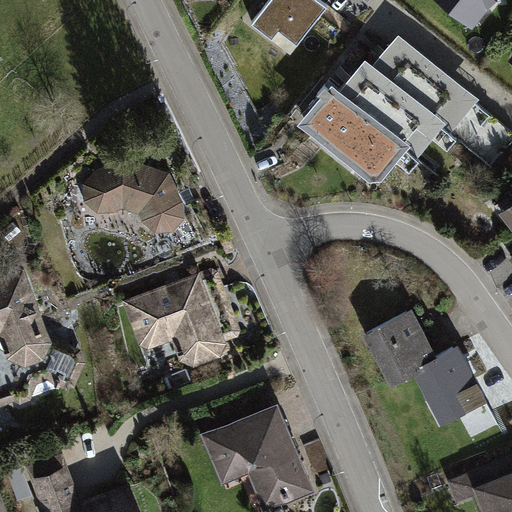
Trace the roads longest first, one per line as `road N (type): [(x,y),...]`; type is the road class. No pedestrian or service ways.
road 1 (residential): [(511,323),(432,240),(362,223),(301,228),(260,243)]
road 2 (residential): [(260,243),(373,511)]
road 3 (residential): [(144,0),(260,243)]
